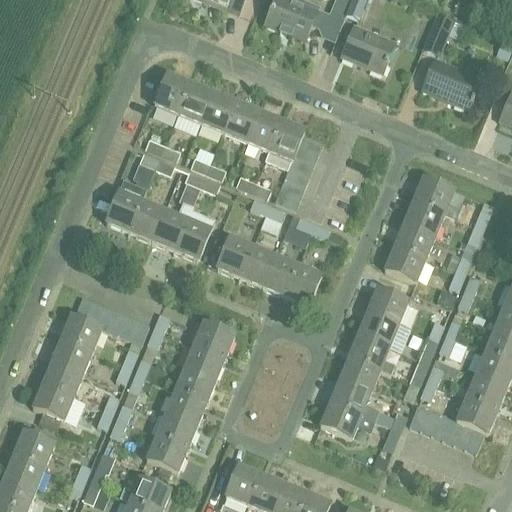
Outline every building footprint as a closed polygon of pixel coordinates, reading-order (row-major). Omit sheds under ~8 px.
[(189,0),(237,20),(244,0),(189,0)] [(335,0),(324,29),(339,35),(345,21),(353,0),(335,0)] [(353,0),(345,21),(358,27),(369,0),(372,1),(372,0),(353,0)] [(264,30),(304,47),(316,17),(277,1),(264,30)] [(421,55),(439,62),(448,40),(455,43),(461,28),(436,18),(436,19),(430,32),(427,40),(421,55)] [(341,62),(382,79),(394,49),(353,32),(341,62)] [(511,51),(501,47),(496,58),(508,63),(511,51)] [(423,95),(468,115),(481,85),(435,65),(423,95)] [(154,112),(177,121),(190,89),(167,80),(154,112)] [(177,121),(200,131),(213,99),(190,89),(177,121)] [(499,127),(511,132),(511,97),(499,127)] [(200,131),(223,140),(236,108),(213,99),(200,131)] [(223,140),(246,149),(259,117),(236,108),(223,140)] [(246,149),(268,158),(269,159),(282,127),(259,117),(246,149)] [(306,136),(282,127),(269,159),(268,158),(265,166),(289,176),(289,175),(290,173),(292,168),(294,164),(295,162),(300,151),(304,140),(306,136)] [(300,151),(319,159),(323,148),(304,140),(300,151)] [(144,155),(161,162),(165,151),(149,144),(144,155)] [(161,162),(176,168),(180,157),(165,151),(161,162)] [(300,151),(295,162),(315,169),(315,170),(319,159),(300,151)] [(139,169),(155,176),(159,165),(143,159),(139,169)] [(190,174),(206,180),(211,170),(213,165),(204,161),(202,166),(194,163),(190,174)] [(315,169),(295,162),(294,164),(292,168),(290,173),(310,181),(315,169)] [(155,176),(170,182),(175,171),(159,165),(155,176)] [(222,187),(226,175),(211,170),(206,180),(222,187)] [(289,176),(285,184),(305,192),(310,181),(290,173),(289,175),(289,176)] [(184,188),(200,195),(205,184),(188,177),(184,188)] [(235,192),(252,199),(257,189),(240,182),(235,192)] [(205,184),(200,195),(215,201),(220,190),(205,184)] [(281,196),(301,203),(305,192),(285,184),(281,196)] [(413,208),(444,221),(454,198),(422,185),(413,208)] [(106,229),(129,238),(142,207),(146,196),(123,186),(106,229)] [(252,199),(267,205),(271,195),(257,189),(252,199)] [(281,196),(277,208),(296,215),(301,203),(281,196)] [(249,215),(266,221),(270,211),(254,204),(249,215)] [(129,238),(152,248),(165,216),(142,207),(129,238)] [(174,257),(192,215),(193,211),(183,207),(176,221),(165,216),(152,248),(174,257)] [(403,230),(435,243),(444,221),(413,208),(403,230)] [(266,221),(281,228),(285,217),(270,211),(266,221)] [(174,257),(197,267),(210,235),(215,225),(192,215),(174,257)] [(473,232),(483,237),(490,220),(480,216),(473,232)] [(316,229),(292,220),(288,230),(311,240),(316,229)] [(311,240),(326,246),(331,236),(316,229),(311,240)] [(394,252),(426,265),(435,243),(403,230),(394,252)] [(467,248),(477,252),(483,237),(473,232),(467,248)] [(217,275),(240,284),(253,253),(229,243),(217,275)] [(447,249),(439,264),(452,270),(460,255),(447,249)] [(385,275),(416,288),(426,265),(394,252),(385,275)] [(240,284),(262,294),(275,262),(253,253),(240,284)] [(454,277),(464,281),(471,266),(461,261),(454,277)] [(262,294),(285,303),(298,272),(275,262),(262,294)] [(285,303),(308,313),(321,281),(298,272),(285,303)] [(448,293),(458,297),(464,281),(454,277),(448,293)] [(463,297),(474,301),(480,285),(470,281),(463,297)] [(511,290),(503,311),(511,315),(511,290)] [(376,294),(366,318),(398,331),(408,308),(376,294)] [(457,312),(467,317),(474,301),(463,297),(457,312)] [(83,303),(75,323),(86,328),(94,308),(83,303)] [(86,328),(97,333),(105,312),(94,308),(86,328)] [(494,334),(511,342),(511,315),(503,311),(494,334)] [(103,335),(102,335),(108,338),(116,317),(105,312),(97,333),(103,335)] [(116,317),(108,338),(119,342),(128,322),(116,317)] [(366,318),(357,341),(389,354),(398,331),(366,318)] [(153,335),(163,339),(170,323),(159,319),(153,335)] [(444,343),(454,347),(464,323),(454,319),(444,343)] [(93,358),(102,335),(103,335),(97,333),(86,328),(75,323),(71,322),(62,345),(93,358)] [(128,322),(119,342),(131,347),(139,326),(128,322)] [(149,330),(139,326),(131,347),(141,351),(149,330)] [(428,343),(438,347),(445,331),(434,327),(428,343)] [(193,351),(225,364),(234,341),(203,328),(193,351)] [(408,357),(413,337),(403,334),(397,354),(408,357)] [(484,358),(511,369),(511,342),(494,334),(484,358)] [(144,358),(154,362),(163,339),(153,335),(146,351),(147,351),(144,358)] [(357,341),(348,363),(380,376),(389,354),(357,341)] [(421,359),(431,363),(438,347),(428,343),(421,359)] [(435,365),(445,369),(454,347),(444,343),(438,358),(435,365)] [(52,367),(84,380),(93,358),(62,345),(52,367)] [(141,351),(131,347),(122,370),(132,374),(139,358),(138,358),(141,351)] [(184,374),(215,387),(225,364),(193,351),(184,374)] [(134,380),(145,384),(154,362),(144,358),(141,364),(134,380)] [(475,381),(506,394),(511,379),(511,369),(484,358),(475,381)] [(348,363),(338,386),(370,399),(380,376),(348,363)] [(43,390),(74,403),(84,380),(52,367),(43,390)] [(132,374),(122,370),(115,386),(126,390),(132,374)] [(425,388),(436,392),(443,376),(432,371),(425,388)] [(409,388),(419,392),(426,376),(415,372),(409,388)] [(175,396),(206,409),(215,387),(184,374),(175,396)] [(128,396),(138,400),(145,384),(134,380),(128,396)] [(465,404),(496,417),(506,394),(475,381),(465,404)] [(338,386),(329,409),(361,422),(362,421),(370,399),(338,386)] [(402,404),(413,408),(419,392),(409,388),(402,404)] [(419,403),(430,407),(436,392),(425,388),(419,403)] [(60,424),(65,426),(74,403),(43,390),(33,413),(43,417),(60,424)] [(165,419),(197,432),(206,409),(175,396),(165,419)] [(103,415),(114,419),(120,404),(110,400),(103,415)] [(473,434),(484,439),(487,440),(496,417),(465,404),(456,427),(462,429),(473,434)] [(320,432),(352,445),(357,433),(371,438),(375,427),(362,421),(361,422),(329,409),(320,432)] [(116,425),(126,430),(132,414),(122,410),(116,425)] [(408,431),(420,436),(428,415),(417,411),(408,431)] [(97,431),(107,436),(114,419),(103,415),(97,431)] [(420,436),(431,440),(439,420),(428,415),(420,436)] [(397,417),(390,433),(400,438),(407,422),(397,417)] [(156,442),(188,455),(197,432),(165,419),(156,442)] [(431,440),(442,445),(450,425),(439,420),(431,440)] [(109,441),(119,446),(126,430),(116,425),(109,441)] [(442,445),(453,449),(462,429),(456,427),(450,425),(442,445)] [(453,449),(465,454),(473,434),(462,429),(453,449)] [(382,454),(393,459),(397,448),(396,448),(400,438),(390,433),(382,454)] [(473,434),(465,454),(475,458),(476,458),(483,442),(484,439),(473,434)] [(14,460),(45,473),(55,450),(23,437),(14,460)] [(146,465),(178,478),(188,455),(156,442),(146,465)] [(99,495),(112,463),(102,458),(89,491),(99,495)] [(4,483),(36,496),(45,473),(14,460),(4,483)] [(372,471),(384,476),(388,465),(377,460),(372,471)] [(74,485),(85,490),(92,473),(81,469),(74,485)] [(225,502),(249,511),(262,479),(239,470),(225,502)] [(249,511),(250,511),(275,511),(285,489),(262,479),(249,511)] [(0,492),(0,507),(11,511),(28,511),(36,496),(4,483),(0,492)] [(128,507),(140,511),(163,511),(170,497),(138,484),(133,496),(124,492),(119,504),(128,507)] [(68,501),(79,505),(85,490),(74,485),(68,501)] [(275,511),(301,511),(308,498),(285,489),(275,511)] [(82,507),(93,511),(99,495),(89,491),(82,507)] [(329,511),(331,508),(308,498),(301,511),(329,511)]
